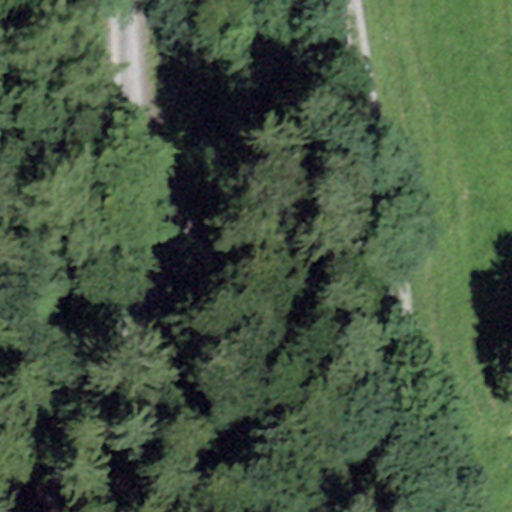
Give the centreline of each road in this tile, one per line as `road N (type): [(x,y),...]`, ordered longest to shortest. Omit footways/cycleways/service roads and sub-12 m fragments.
road 1 (track): [(349,0),(428,511)]
road 2 (track): [(27,511),(104,0)]
